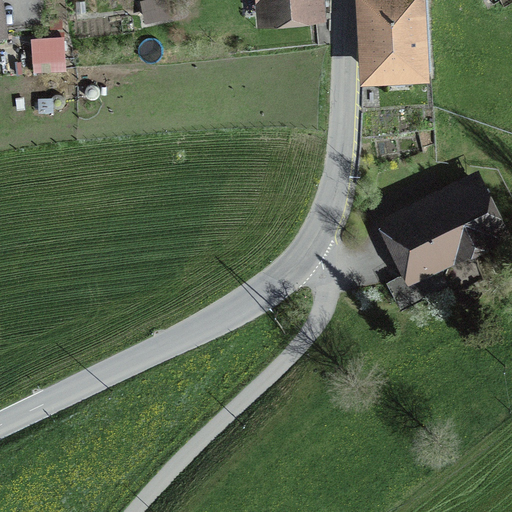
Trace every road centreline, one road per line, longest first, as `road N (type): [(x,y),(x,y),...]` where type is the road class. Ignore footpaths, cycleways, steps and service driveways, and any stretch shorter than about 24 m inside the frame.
road 1 (tertiary): [(306,251),(221,316),(0,423)]
road 2 (residential): [(306,251),(326,293),(316,326),(131,511)]
road 3 (tertiary): [(342,0),(344,109),(334,194),(306,251)]
